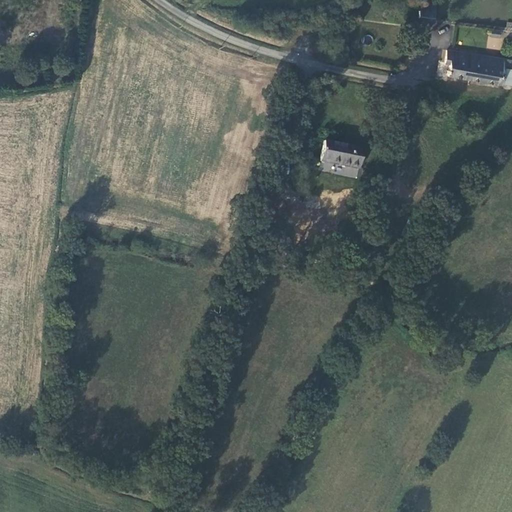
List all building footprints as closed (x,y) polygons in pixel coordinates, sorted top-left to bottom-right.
[(440,4),(422,2),(419,15),(436,18),(440,4)] [(487,48),(501,49),(502,36),(488,35),(487,48)] [(504,69),(511,70),(511,69),(511,61),(483,56),(448,50),(446,62),(450,63),(448,75),(450,76),(501,86),(504,69)] [(0,67),(0,80),(8,82),(9,69),(0,67)] [(501,86),(509,87),(511,70),(504,69),(501,86)] [(321,162),(359,171),(364,151),(326,142),(321,162)] [(284,148),(283,153),(293,156),(295,151),(284,148)]
